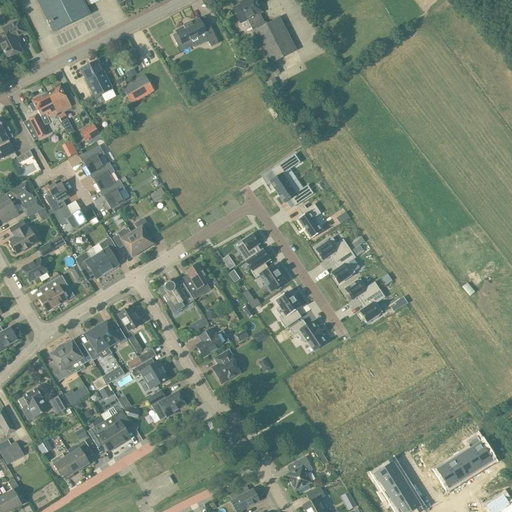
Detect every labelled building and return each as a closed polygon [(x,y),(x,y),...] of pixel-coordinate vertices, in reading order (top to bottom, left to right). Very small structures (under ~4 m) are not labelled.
[(85,16),(76,0),(37,0),(49,24),(53,22),(57,30),(85,16)] [(76,0),(85,16),(89,14),(85,6),(90,4),(91,5),(101,0),(76,0)] [(260,9),(255,0),(245,0),(243,1),(244,3),(232,9),(240,23),(247,20),(253,32),(252,32),(269,64),(296,51),(279,18),(268,24),(264,22),(260,14),(260,9)] [(177,34),(172,36),(178,47),(182,45),(185,50),(193,45),(191,41),(198,37),(198,36),(204,33),(206,38),(211,47),(218,43),(214,35),(214,34),(210,26),(209,26),(204,16),(196,20),(197,20),(191,23),(191,21),(183,25),(184,27),(175,31),(177,34)] [(25,32),(19,20),(8,26),(9,28),(3,31),(4,33),(0,35),(0,39),(2,43),(0,44),(7,58),(21,51),(15,37),(25,32)] [(111,89),(96,61),(79,69),(94,98),(111,89)] [(154,92),(144,75),(127,85),(124,81),(120,84),(131,105),(154,92)] [(280,87),(275,78),(265,83),(271,93),(280,87)] [(70,107),(59,87),(46,94),(56,114),(70,107)] [(56,114),(46,94),(31,101),(36,111),(37,111),(45,126),(50,123),(48,118),(56,114)] [(270,102),(266,95),(260,98),(264,105),(270,102)] [(74,132),(64,112),(58,116),(61,123),(62,122),(68,135),(74,132)] [(48,134),(38,115),(29,119),(39,139),(48,134)] [(3,130),(0,123),(0,156),(2,159),(13,153),(7,141),(13,138),(8,128),(3,130)] [(99,135),(93,124),(79,132),(86,143),(99,135)] [(67,157),(76,153),(70,140),(61,145),(67,157)] [(103,167),(98,159),(104,155),(98,146),(78,158),(82,164),(83,164),(85,167),(82,169),(87,177),(89,175),(103,167)] [(29,151),(22,155),(25,160),(32,157),(29,151)] [(276,177),(269,182),(276,192),(292,182),(285,172),(295,166),(289,158),(271,170),(276,177)] [(109,163),(103,167),(89,175),(92,181),(93,181),(95,184),(92,186),(97,194),(99,193),(99,192),(113,184),(108,176),(114,172),(109,163)] [(119,180),(113,184),(99,192),(99,193),(102,198),(103,198),(106,201),(102,203),(107,211),(123,202),(118,193),(124,190),(119,180)] [(292,182),(276,192),(283,203),(289,199),(294,206),(313,194),(307,185),(298,191),(292,182)] [(0,219),(2,224),(18,215),(13,206),(17,204),(17,205),(21,203),(22,205),(20,206),(27,218),(43,209),(36,197),(33,198),(32,196),(33,196),(25,183),(9,192),(10,192),(6,194),(0,197),(0,219)] [(53,214),(65,206),(62,201),(68,197),(61,184),(56,186),(55,183),(47,188),(50,193),(43,197),(53,214)] [(163,189),(157,188),(154,198),(160,199),(163,189)] [(302,216),(297,219),(310,239),(321,231),(312,218),(320,213),(313,204),(306,209),(303,205),(298,209),(302,216)] [(65,206),(53,214),(61,227),(68,223),(72,231),(88,221),(84,213),(81,215),(78,211),(71,215),(65,206)] [(345,212),(336,219),(340,223),(349,218),(345,212)] [(137,230),(131,234),(142,251),(146,248),(147,250),(153,246),(145,233),(150,230),(144,219),(134,225),(137,230)] [(9,241),(10,242),(10,241),(11,242),(10,245),(14,252),(17,253),(17,254),(17,255),(37,243),(29,229),(28,230),(23,221),(8,229),(12,235),(13,235),(15,238),(9,241)] [(138,254),(142,251),(131,234),(128,228),(126,230),(125,228),(117,233),(118,235),(112,239),(119,249),(124,246),(132,258),(138,255),(138,254)] [(242,242),(236,247),(246,262),(258,254),(258,253),(254,248),(259,244),(252,235),(242,242)] [(361,237),(352,243),(355,248),(364,242),(361,237)] [(96,256),(108,274),(115,269),(115,268),(118,266),(111,255),(117,251),(109,238),(98,245),(103,252),(96,256)] [(320,247),(315,250),(323,261),(329,256),(334,263),(351,251),(343,240),(336,244),(332,238),(326,243),(325,241),(319,245),(320,247)] [(54,251),(49,243),(37,250),(42,258),(54,251)] [(359,246),(351,252),(355,257),(363,252),(359,246)] [(258,254),(246,262),(252,271),(264,263),(269,260),(263,250),(258,253),(258,254)] [(338,269),(331,273),(338,284),(355,272),(349,263),(355,258),(355,257),(351,252),(351,251),(334,263),(338,269)] [(100,279),(108,274),(96,256),(90,260),(86,253),(75,260),(82,272),(89,269),(96,280),(99,278),(100,279)] [(228,256),(223,260),(229,270),(234,266),(228,256)] [(47,273),(39,259),(21,269),(29,283),(47,273)] [(252,271),(250,271),(255,279),(260,276),(271,292),(286,282),(280,274),(279,275),(277,271),(275,272),(271,267),(268,269),(264,263),(252,271)] [(187,277),(183,280),(191,294),(195,299),(201,295),(201,296),(204,295),(203,294),(210,290),(207,284),(209,283),(198,264),(186,272),(188,275),(187,277)] [(76,265),(69,269),(77,282),(84,278),(76,265)] [(50,292),(39,299),(46,312),(66,301),(73,297),(68,288),(61,276),(46,286),(50,292)] [(360,279),(345,289),(352,300),(357,297),(361,303),(379,290),(374,282),(366,288),(360,279)] [(176,284),(173,280),(171,281),(170,285),(169,284),(167,285),(166,287),(165,287),(159,290),(171,309),(179,304),(182,308),(194,301),(181,281),(176,284)] [(455,289),(462,301),(474,294),(466,282),(455,289)] [(365,308),(360,312),(367,322),(372,319),(373,321),(379,317),(377,315),(382,312),(376,303),(385,298),(379,290),(361,303),(365,308)] [(247,291),(242,294),(252,309),(260,304),(256,299),(254,301),(247,291)] [(287,292),(275,300),(279,307),(275,310),(282,319),(280,321),(285,328),(301,318),(296,311),(301,307),(297,301),(295,301),(292,297),(291,298),(287,292)] [(396,305),(392,308),(394,312),(407,304),(403,298),(395,303),(396,305)] [(247,305),(243,308),(247,314),(251,311),(247,305)] [(128,309),(127,308),(120,312),(120,314),(118,315),(128,332),(141,324),(135,313),(134,314),(130,308),(128,309)] [(216,319),(215,310),(206,311),(207,320),(216,319)] [(205,318),(188,324),(190,331),(207,325),(205,318)] [(303,320),(289,329),(293,335),(297,333),(304,343),(307,341),(314,351),(325,343),(321,337),(323,335),(318,328),(316,329),(311,322),(306,326),(303,320)] [(107,348),(108,348),(117,342),(119,345),(126,341),(118,327),(113,331),(111,330),(106,323),(96,329),(107,348)] [(0,352),(6,349),(5,347),(16,341),(9,329),(0,333),(0,352)] [(90,345),(84,348),(91,360),(92,362),(100,357),(101,359),(102,358),(102,359),(111,354),(108,348),(107,348),(96,329),(86,335),(90,343),(90,345)] [(256,342),(268,335),(264,329),(253,336),(256,342)] [(222,330),(214,335),(212,330),(199,337),(202,343),(196,346),(203,358),(223,346),(222,346),(229,342),(222,330)] [(133,335),(128,338),(135,353),(141,350),(133,335)] [(91,360),(84,348),(84,347),(78,351),(72,342),(67,344),(66,343),(59,345),(71,365),(77,362),(80,367),(91,360)] [(66,369),(71,365),(59,345),(54,350),(55,352),(50,355),(57,366),(50,371),(58,383),(70,376),(66,369)] [(152,349),(137,358),(141,365),(156,356),(152,349)] [(237,363),(229,350),(213,359),(217,366),(212,369),(221,385),(240,374),(234,365),(237,363)] [(131,371),(141,365),(137,358),(127,364),(131,371)] [(166,373),(159,362),(146,369),(143,364),(130,372),(134,379),(141,375),(150,390),(168,380),(164,374),(166,373)] [(110,372),(102,377),(107,385),(124,375),(119,367),(112,371),(113,373),(111,374),(110,372)] [(106,384),(102,377),(95,380),(99,388),(106,384)] [(112,395),(107,386),(99,391),(104,400),(112,395)] [(42,399),(37,390),(23,398),(18,401),(22,410),(28,407),(34,418),(48,411),(41,400),(42,399)] [(72,390),(64,395),(71,406),(79,401),(74,393),(72,390)] [(161,392),(147,400),(155,414),(160,422),(167,418),(174,414),(173,412),(185,405),(177,393),(165,400),(164,399),(165,398),(161,392)] [(69,408),(62,394),(49,401),(56,415),(69,408)] [(0,439),(14,432),(2,409),(0,410),(0,439)] [(104,422),(119,446),(130,439),(123,428),(130,425),(121,411),(111,418),(104,422)] [(469,412),(464,416),(468,422),(473,419),(469,412)] [(119,446),(104,422),(87,432),(95,445),(101,441),(108,452),(119,446)] [(87,436),(82,428),(74,433),(79,441),(87,436)] [(52,449),(47,441),(37,447),(42,455),(52,449)] [(70,455),(79,470),(88,464),(86,460),(93,456),(84,441),(75,447),(74,446),(67,450),(70,455)] [(11,445),(0,451),(0,453),(8,465),(13,461),(14,462),(24,456),(15,442),(11,445)] [(480,442),(471,448),(482,466),(492,460),(480,442)] [(471,448),(462,453),(474,471),(482,466),(471,448)] [(328,463),(319,449),(314,453),(323,466),(328,463)] [(462,453),(454,459),(465,477),(474,471),(462,453)] [(79,470),(70,455),(63,459),(61,455),(52,460),(61,475),(67,472),(69,476),(79,470)] [(298,470),(286,476),(294,492),(298,490),(300,494),(310,488),(308,484),(310,483),(305,475),(313,471),(305,457),(294,463),(298,470)] [(454,459),(445,464),(457,482),(465,477),(454,459)] [(392,463),(374,474),(380,483),(398,472),(392,463)] [(445,464),(436,470),(447,488),(457,482),(445,464)] [(398,472),(380,483),(385,492),(403,480),(398,472)] [(11,491),(2,496),(10,511),(20,506),(13,494),(19,491),(13,480),(7,483),(11,491)] [(403,480),(385,492),(391,500),(409,489),(403,480)] [(325,497),(319,488),(306,495),(310,502),(302,506),(305,511),(323,511),(318,501),(325,497)] [(409,489),(391,500),(396,509),(414,498),(409,489)] [(259,502),(252,490),(242,496),(240,490),(229,496),(232,501),(230,502),(235,511),(241,511),(242,511),(259,502)] [(349,492),(341,497),(348,511),(356,507),(349,492)] [(503,495),(486,506),(490,511),(499,511),(511,511),(511,502),(509,504),(503,495)] [(0,511),(8,511),(10,511),(2,496),(0,497),(0,511)] [(414,498),(396,509),(397,511),(411,511),(420,507),(414,498)]
